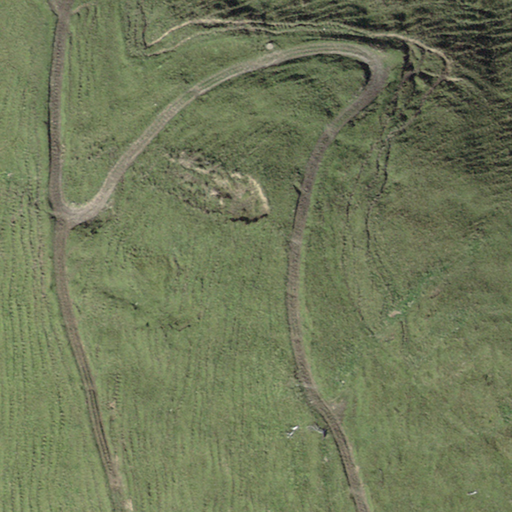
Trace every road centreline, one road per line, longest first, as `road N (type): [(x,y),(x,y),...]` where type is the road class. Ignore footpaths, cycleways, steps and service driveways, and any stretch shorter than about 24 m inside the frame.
road 1 (track): [(62,0),(48,71),(55,189),(64,210),(83,204),(160,112),(216,68),(345,45),(367,57),(360,86),(325,126),(302,172),(287,304),(296,363),(338,442),(357,511)]
road 2 (track): [(64,210),(55,243),(61,295),(112,511)]
